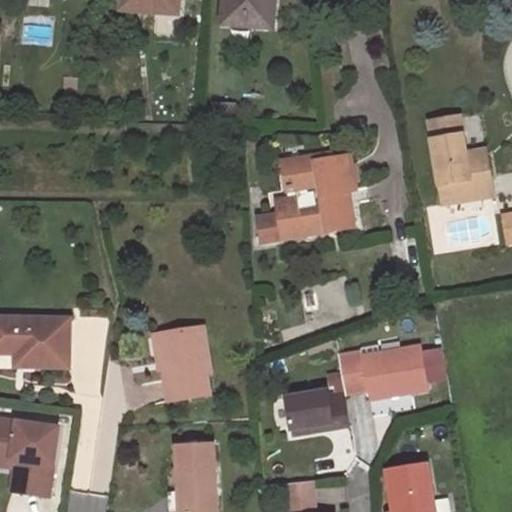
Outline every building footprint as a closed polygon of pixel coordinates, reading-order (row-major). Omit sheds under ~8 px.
[(125,0),(125,10),(179,14),(179,0),(125,0)] [(276,0),(225,0),(224,25),(274,28),(276,0)] [(464,135),(461,115),(454,116),(458,136),(464,135)] [(430,120),(444,202),(486,195),(483,175),(489,175),(486,155),(468,158),(467,150),(464,135),(458,136),(454,116),(430,120)] [(485,147),(467,150),(468,158),(486,155),(485,147)] [(333,154),(304,159),(305,165),(334,160),(333,154)] [(492,195),(489,175),(483,175),(486,195),(492,195)] [(0,353),(16,354),(29,354),(29,368),(71,368),(72,320),(0,317),(0,353)] [(166,334),(172,369),(167,370),(172,402),(212,396),(208,376),(213,376),(205,327),(166,334)] [(156,335),(162,371),(167,370),(172,369),(166,334),(156,335)] [(428,391),(421,349),(363,358),(339,362),(345,394),(346,397),(368,393),(369,401),(428,391)] [(339,362),(363,358),(363,353),(338,355),(339,362)] [(16,354),(16,367),(29,368),(29,354),(16,354)] [(329,392),(286,399),(290,430),(331,424),(332,431),(351,427),(346,397),(345,394),(329,396),(329,392)] [(50,497),(62,430),(0,419),(0,456),(26,461),(21,492),(50,497)] [(331,424),(290,430),(291,437),(332,431),(331,424)] [(179,450),(181,511),(219,511),(217,448),(179,450)] [(0,464),(16,467),(12,491),(21,492),(26,461),(0,456),(0,464)] [(434,511),(427,466),(388,473),(394,511),(434,511)] [(288,486),(290,511),(314,511),(312,484),(288,486)]
